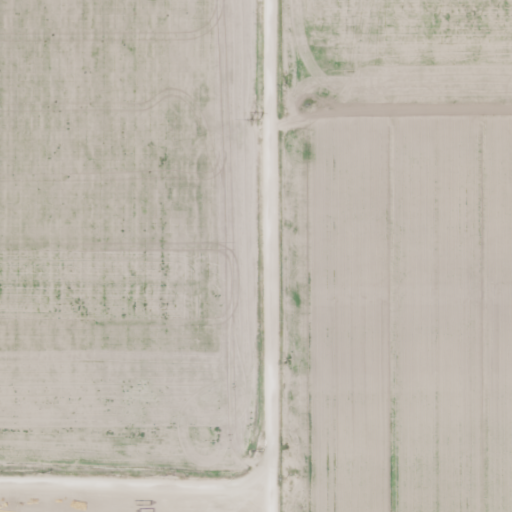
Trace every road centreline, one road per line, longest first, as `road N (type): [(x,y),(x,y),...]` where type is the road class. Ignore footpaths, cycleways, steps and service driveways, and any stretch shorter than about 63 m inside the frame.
road 1 (residential): [(284,0),(289,267),(275,511)]
road 2 (residential): [(275,479),(0,466)]
